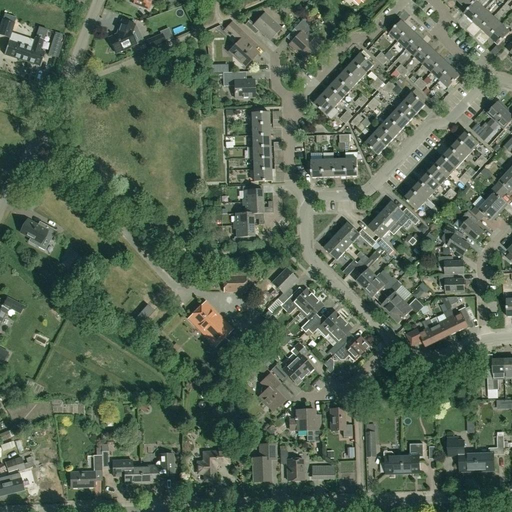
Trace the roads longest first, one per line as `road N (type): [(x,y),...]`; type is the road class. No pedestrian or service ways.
road 1 (residential): [(141,509),(396,501)]
road 2 (residential): [(310,200),(371,189),(430,125),(445,122),(489,80)]
road 3 (residential): [(392,341),(310,259),(310,200)]
road 4 (unclassified): [(220,22),(109,70),(67,76)]
road 5 (residential): [(297,104),(349,42),(374,34),(403,0)]
road 6 (residential): [(483,340),(481,265),(511,222)]
road 7 (unclassified): [(0,210),(55,99)]
